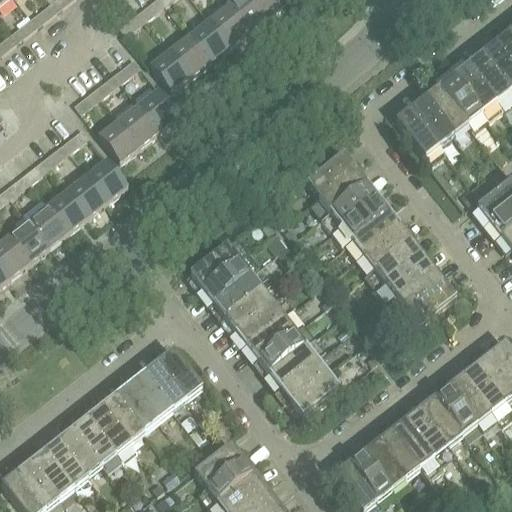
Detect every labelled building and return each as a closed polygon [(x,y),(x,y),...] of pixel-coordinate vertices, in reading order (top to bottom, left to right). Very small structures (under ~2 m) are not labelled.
[(11,0),(0,0),(0,10),(12,1),(11,0)] [(62,13),(76,2),(74,0),(61,0),(56,5),(62,13)] [(178,0),(161,0),(158,3),(165,11),(179,1),(178,0)] [(249,39),(269,24),(250,0),(243,0),(228,12),(249,39)] [(250,0),(269,24),(289,8),(282,0),(250,0)] [(159,16),(153,7),(138,18),(145,27),(159,16)] [(42,28),(57,17),(50,9),(36,20),(42,28)] [(229,54),(249,39),(228,12),(209,27),(229,54)] [(140,31),(133,22),(118,34),(125,42),(140,31)] [(23,44),(37,33),(30,24),(16,35),(23,44)] [(210,69),(229,54),(209,27),(189,43),(210,69)] [(0,47),(0,54),(3,59),(17,48),(11,39),(0,47)] [(511,42),(511,41),(497,52),(511,71),(511,42)] [(189,43),(169,58),(190,85),(210,69),(189,43)] [(511,71),(497,52),(482,63),(509,97),(511,94),(511,71)] [(190,85),(169,58),(149,74),(170,100),(190,85)] [(509,97),(482,63),(468,74),(494,108),(509,97)] [(127,70),(113,81),(119,89),(134,78),(127,70)] [(494,108),(468,74),(454,85),(480,119),(494,108)] [(107,85),(93,96),(100,105),(114,94),(107,85)] [(480,119),(454,85),(439,96),(466,130),(480,119)] [(439,96),(425,107),(451,141),(466,130),(439,96)] [(158,97),(137,113),(158,139),(178,124),(158,97)] [(73,112),(79,120),(94,109),(88,100),(73,112)] [(411,118),(437,152),(451,141),(425,107),(411,118)] [(137,113),(118,128),(139,154),(158,139),(137,113)] [(396,130),(429,173),(444,162),(437,152),(411,118),(396,130)] [(139,154),(118,128),(98,144),(118,170),(139,154)] [(75,140),(61,151),(67,159),(82,148),(75,140)] [(55,155),(41,166),(47,175),(62,163),(55,155)] [(319,204),(352,177),(341,163),(308,189),(319,204)] [(106,167),(86,182),(107,209),(127,193),(106,167)] [(36,170),(22,181),(28,190),(42,179),(36,170)] [(352,177),(319,204),(331,219),(364,192),(352,177)] [(66,198),(87,224),(107,209),(86,182),(66,198)] [(16,186),(2,196),(8,205),(23,194),(16,186)] [(511,186),(478,213),(490,227),(511,209),(511,186)] [(364,192),(331,219),(320,228),(330,241),(375,206),(364,192)] [(66,198),(46,213),(67,240),(87,224),(66,198)] [(341,255),(352,246),(386,220),(375,206),(330,241),(341,255)] [(511,232),(511,209),(490,227),(501,241),(511,232)] [(46,213),(27,228),(47,255),(67,240),(46,213)] [(363,261),(397,234),(386,220),(352,246),(363,261)] [(7,244),(28,270),(47,255),(27,228),(7,244)] [(511,232),(501,241),(511,256),(511,255),(511,232)] [(397,234),(363,261),(374,275),(408,249),(397,234)] [(7,244),(0,249),(0,275),(8,286),(28,270),(7,244)] [(419,263),(408,249),(374,275),(386,289),(419,263)] [(191,280),(202,294),(236,268),(225,254),(191,280)] [(419,263),(386,289),(397,304),(431,277),(419,263)] [(247,282),(236,268),(202,294),(214,309),(247,282)] [(0,292),(8,286),(0,275),(0,292)] [(431,277),(397,304),(385,312),(396,327),(408,318),(442,291),(431,277)] [(258,297),(247,282),(214,309),(225,323),(258,297)] [(442,291),(408,318),(420,333),(454,307),(442,291)] [(270,311),(258,297),(225,323),(236,337),(270,311)] [(280,303),(270,311),(236,337),(247,351),(287,320),(291,317),(280,303)] [(287,320),(247,351),(258,366),(292,339),(299,334),(287,320)] [(303,354),(292,339),(258,366),(269,380),(303,354)] [(511,359),(506,352),(492,363),(511,388),(511,359)] [(303,354),(269,380),(281,394),(314,368),(303,354)] [(186,405),(200,394),(174,360),(160,371),(186,405)] [(504,408),(511,401),(511,388),(492,363),(478,374),(504,408)] [(325,382),(314,368),(281,394),(292,408),(325,382)] [(145,383),(172,416),(186,405),(160,371),(145,383)] [(478,374),(463,385),(490,419),(501,433),(511,424),(511,418),(504,408),(478,374)] [(337,397),(325,382),(292,408),(303,423),(337,397)] [(157,427),(172,416),(145,383),(131,394),(157,427)] [(475,430),(490,419),(463,385),(449,396),(475,430)] [(143,438),(157,427),(131,394),(117,405),(143,438)] [(449,396),(435,407),(461,441),(475,430),(449,396)] [(103,416),(129,450),(143,438),(117,405),(103,416)] [(447,452),(461,441),(435,407),(420,419),(447,452)] [(137,459),(129,450),(103,416),(88,427),(115,461),(122,471),(137,459)] [(420,419),(406,430),(432,463),(447,452),(420,419)] [(100,472),(115,461),(88,427),(74,438),(100,472)] [(443,476),(432,463),(406,430),(392,441),(418,474),(428,488),(443,476)] [(86,483),(100,472),(74,438),(60,450),(86,483)] [(207,441),(197,449),(207,463),(217,455),(207,441)] [(392,441),(378,452),(404,486),(418,474),(392,441)] [(72,494),(86,483),(60,450),(45,461),(72,494)] [(363,463),(389,497),(404,486),(378,452),(363,463)] [(206,494),(240,468),(229,453),(195,479),(206,494)] [(58,505),(72,494),(45,461),(31,472),(58,505)] [(363,463),(349,474),(375,508),(389,497),(363,463)] [(240,468),(206,494),(217,508),(251,482),(240,468)] [(17,483),(39,511),(49,511),(58,505),(31,472),(17,483)] [(353,511),(369,511),(375,508),(349,474),(334,486),(353,511)] [(251,482),(217,508),(211,511),(241,511),(262,496),(251,482)] [(16,511),(39,511),(17,483),(3,494),(16,511)] [(151,495),(156,502),(163,496),(158,490),(151,495)] [(262,496),(241,511),(271,511),(274,511),(262,496)]
